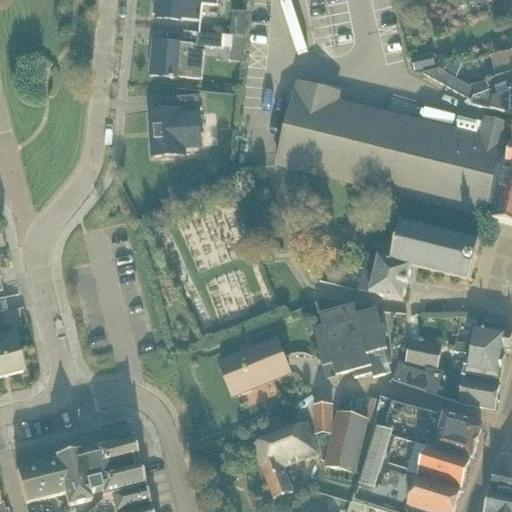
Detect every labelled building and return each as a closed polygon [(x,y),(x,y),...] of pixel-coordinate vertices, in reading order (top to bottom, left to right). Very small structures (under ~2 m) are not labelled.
[(159,0),(160,1),(160,6),(156,6),(155,16),(159,17),(159,20),(181,22),(203,24),(205,7),(220,8),(220,0),(159,0)] [(424,2),(412,3),(413,15),(425,14),(424,2)] [(222,51),(223,38),(198,36),(197,49),(222,51)] [(243,65),(246,40),(233,39),(231,64),(243,65)] [(193,47),(187,46),(156,43),(152,77),(182,80),(202,82),(205,54),(193,53),(193,47)] [(469,89),(458,82),(439,72),(433,73),(425,75),(424,76),(473,104),(472,108),(509,118),(511,117),(511,53),(493,58),(498,81),(487,84),(469,89)] [(434,68),(432,56),(413,61),(416,73),(434,68)] [(480,139),(388,117),(296,94),(278,167),(485,217),(508,126),(485,120),(480,139)] [(176,100),(176,112),(148,114),(151,161),(155,161),(155,159),(186,157),(186,153),(204,152),(200,99),(176,100)] [(418,109),(415,119),(467,132),(470,123),(418,109)] [(493,222),(511,226),(511,172),(506,173),(493,222)] [(202,178),(184,186),(190,201),(209,193),(202,178)] [(470,284),(480,245),(402,225),(394,258),(392,264),(412,269),(470,284)] [(390,227),(370,233),(374,245),(394,240),(390,227)] [(392,264),(394,258),(385,256),(383,260),(369,257),(360,293),(403,304),(412,269),(392,264)] [(391,367),(388,353),(389,352),(379,313),(359,318),(356,307),(322,317),(325,328),(313,331),(322,369),(335,366),(338,379),(355,374),(356,381),(365,378),(366,380),(375,378),(375,380),(387,377),(385,368),(391,367)] [(511,352),(511,334),(507,333),(478,328),(476,343),(472,343),(471,347),(459,345),(457,354),(469,356),(468,360),(472,361),(469,376),(502,382),(504,373),(507,358),(508,359),(509,354),(511,354),(511,352)] [(405,367),(426,372),(438,374),(443,348),(410,342),(405,367)] [(0,347),(0,376),(1,381),(25,374),(17,343),(0,347)] [(291,377),(285,362),(277,343),(221,365),(235,399),(291,377)] [(426,372),(426,375),(400,367),(395,384),(428,395),(445,400),(461,405),(496,411),(500,386),(466,380),(443,377),(443,375),(438,374),(426,372)] [(478,425),(384,400),(383,399),(375,431),(379,432),(363,484),(358,483),(351,507),(355,508),(349,507),(348,511),(362,511),(363,510),(370,511),(450,511),(458,489),(457,485),(456,481),(457,478),(457,474),(459,471),(461,468),(463,465),(466,463),(478,425)] [(334,409),(318,409),(318,436),(334,436),(334,409)] [(322,463),(328,465),(327,469),(356,475),(368,422),(340,416),(335,438),(327,437),(322,463)] [(276,502),(295,495),(286,471),(320,457),(308,426),(255,447),(276,502)] [(110,498),(144,489),(131,440),(89,451),(90,454),(79,457),(78,454),(60,458),(61,461),(56,462),(65,497),(64,497),(67,510),(91,504),(89,497),(101,494),(102,501),(110,499),(110,498)] [(511,459),(503,457),(500,473),(495,473),(492,489),(511,493),(511,459)] [(45,502),(64,497),(65,497),(56,462),(36,467),(45,502)] [(25,507),(45,502),(36,467),(16,472),(25,507)] [(113,511),(135,511),(149,509),(144,489),(110,498),(110,499),(113,511)] [(511,511),(511,494),(492,490),(490,490),(485,511),(511,511)]
